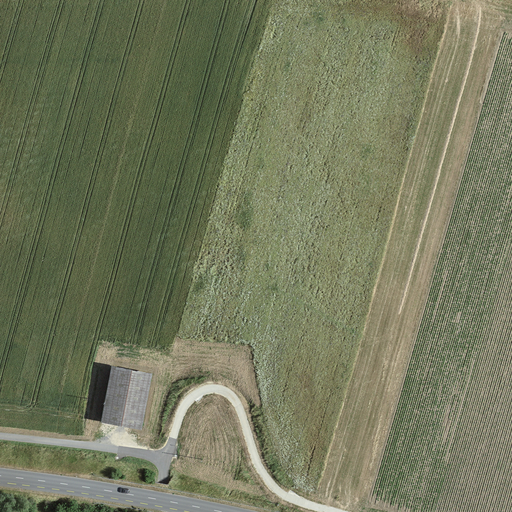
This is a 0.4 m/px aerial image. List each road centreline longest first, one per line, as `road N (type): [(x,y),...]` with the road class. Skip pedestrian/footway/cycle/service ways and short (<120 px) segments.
road 1 (track): [(162,463),(188,401),(217,388),(240,405),(274,488),(326,511)]
road 2 (secondary): [(0,475),(221,511)]
road 3 (track): [(0,436),(157,459),(163,471),(156,511)]
